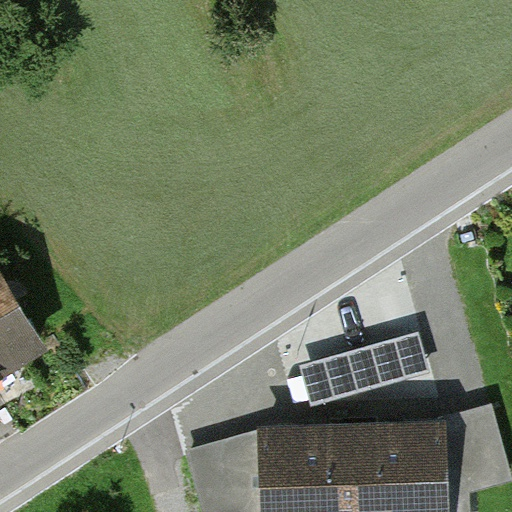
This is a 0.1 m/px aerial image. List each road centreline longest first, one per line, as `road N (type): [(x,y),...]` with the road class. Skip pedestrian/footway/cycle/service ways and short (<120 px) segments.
road 1 (unclassified): [(511,146),(0,483)]
road 2 (track): [(146,385),(175,511)]
